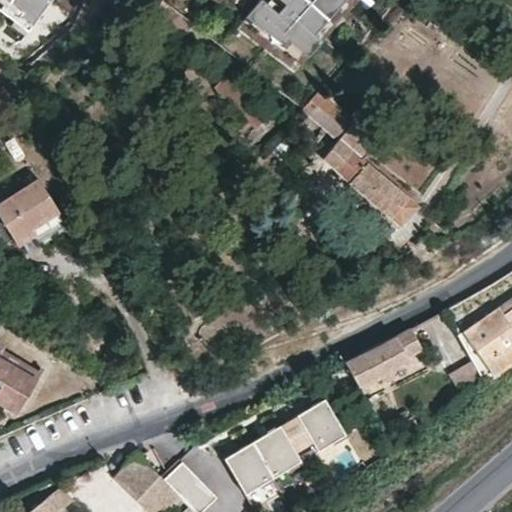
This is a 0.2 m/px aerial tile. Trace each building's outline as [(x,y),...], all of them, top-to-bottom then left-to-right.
[(0,0),(0,10),(12,20),(15,15),(29,25),(47,0),(0,0)] [(276,11),(263,0),(257,0),(241,18),(300,62),(321,39),(313,32),(342,0),(281,0),(284,2),(276,11)] [(321,39),(355,0),(342,0),(313,32),(321,39)] [(29,25),(15,15),(12,20),(9,24),(22,34),(29,25)] [(300,62),(241,18),(235,26),(294,70),(300,62)] [(269,113),(228,70),(217,81),(257,124),(269,113)] [(377,140),(317,89),(301,106),(338,138),(321,157),(400,224),(416,205),(361,158),(377,140)] [(293,143),(286,135),(274,146),(282,154),(293,143)] [(32,224),(56,211),(35,177),(0,198),(0,217),(15,241),(35,230),(32,224)] [(511,303),(505,308),(501,304),(465,330),(494,368),(499,365),(511,355),(511,303)] [(418,344),(412,330),(405,334),(402,336),(349,361),(352,367),(359,382),(405,358),(403,352),(418,344)] [(0,391),(19,404),(40,373),(5,349),(8,345),(0,339),(0,391)] [(460,391),(481,377),(471,358),(447,372),(460,391)] [(19,404),(0,391),(0,399),(15,410),(19,404)] [(350,443),(348,438),(326,400),(313,407),(315,411),(283,429),(281,426),(268,433),(270,436),(254,445),(253,442),(240,449),(241,452),(226,461),(247,497),(262,489),(264,492),(277,484),(275,481),(290,472),(292,476),(305,468),(299,457),(316,447),(320,455),(335,447),(337,450),(350,443)] [(183,455),(195,472),(207,463),(196,446),(183,455)] [(138,498),(152,511),(172,511),(184,500),(166,480),(161,474),(159,473),(140,453),(136,456),(117,478),(138,498)] [(205,511),(219,500),(185,462),(166,480),(184,500),(195,511),(205,511)] [(61,511),(67,508),(77,501),(66,486),(49,498),(30,511),(61,511)]
